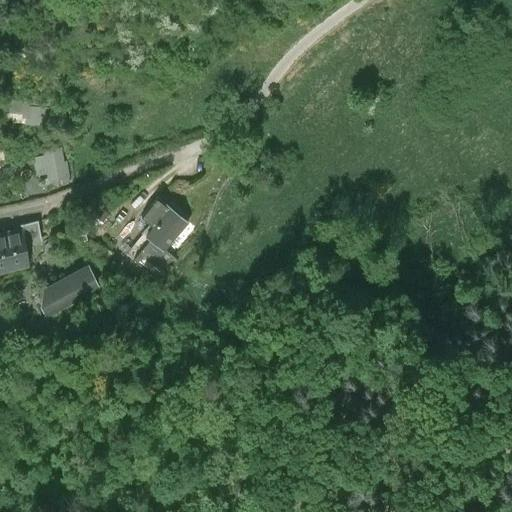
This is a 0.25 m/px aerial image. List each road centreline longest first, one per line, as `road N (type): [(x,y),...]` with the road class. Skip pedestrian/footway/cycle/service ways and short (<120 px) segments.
road 1 (track): [(368,0),(302,48),(251,117),(193,155)]
road 2 (residential): [(193,155),(0,219)]
